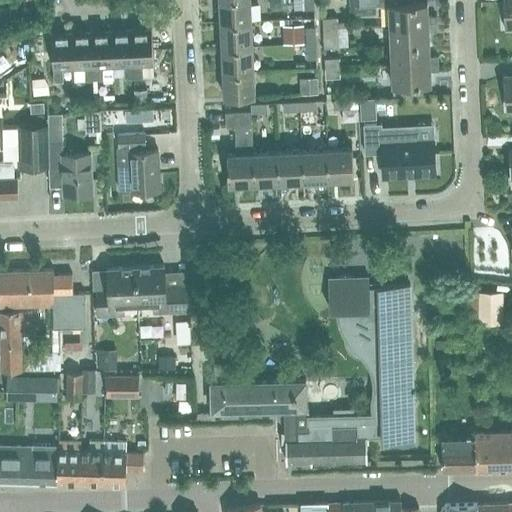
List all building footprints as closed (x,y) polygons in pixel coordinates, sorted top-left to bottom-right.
[(252,19),(251,0),(220,0),(221,21),(252,19)] [(405,2),(404,0),(359,0),(360,4),(389,3),(390,23),(437,21),(437,14),(429,14),(428,1),(405,2)] [(338,25),(338,16),(323,17),(323,26),(338,25)] [(253,44),(252,19),(221,21),(222,45),(253,44)] [(438,28),(437,21),(390,23),(391,43),(430,42),(429,29),(438,28)] [(307,26),(308,41),(317,41),(316,25),(307,26)] [(339,46),(338,25),(323,26),(324,47),(339,46)] [(303,26),(282,27),(283,44),(304,43),(303,26)] [(152,27),(132,28),(134,77),(143,77),(143,64),(154,64),(152,27)] [(134,77),(132,28),(112,29),(114,66),(124,66),(125,78),(134,77)] [(114,66),(112,29),(92,30),(95,79),(103,79),(103,66),(114,66)] [(95,79),(92,30),(73,31),(74,68),(85,67),(85,80),(95,79)] [(74,68),(73,31),(52,32),(54,81),(63,80),(63,68),(74,68)] [(317,57),(317,41),(308,41),(309,57),(317,57)] [(430,54),(430,42),(391,43),(392,63),(439,61),(439,53),(430,54)] [(254,68),(253,44),(222,45),(223,70),(254,68)] [(339,56),(325,57),(325,65),(340,65),(339,56)] [(439,68),(439,61),(392,63),(392,83),(432,82),(432,69),(439,68)] [(340,75),(340,65),(325,65),(326,76),(340,75)] [(255,94),(254,68),(223,70),(224,95),(255,94)] [(0,71),(0,85),(8,80),(2,71),(0,71)] [(300,76),(300,92),(319,91),(318,75),(300,76)] [(43,80),(33,80),(34,92),(43,92),(43,80)] [(392,83),(393,93),(421,92),(421,82),(392,83)] [(115,93),(97,94),(97,102),(103,102),(103,98),(103,97),(115,97),(115,93)] [(350,98),(334,99),(335,108),(350,107),(350,98)] [(92,116),(91,99),(78,100),(79,116),(92,116)] [(316,99),(299,100),(300,109),(316,108),(316,99)] [(375,99),(360,99),(361,119),(376,119),(375,99)] [(300,109),(299,100),(285,101),(285,110),(300,109)] [(44,101),(32,102),(32,111),(45,110),(44,101)] [(267,111),(267,102),(251,103),(251,109),(252,109),(252,111),(267,111)] [(254,151),(252,111),(252,109),(251,109),(225,111),(226,126),(236,126),(237,152),(227,153),(229,183),(254,181),(253,151),(254,151)] [(154,110),(141,110),(141,122),(154,121),(154,110)] [(383,121),(366,122),(368,148),(382,148),(384,175),(404,173),(404,169),(435,167),(433,137),(417,138),(416,128),(383,130),(383,121)] [(47,124),(18,125),(21,167),(50,166),(47,124)] [(50,126),(49,126),(50,142),(62,141),(61,125),(50,126)] [(119,145),(117,145),(120,188),(121,188),(132,187),(132,188),(132,191),(161,189),(158,149),(147,150),(146,131),(118,133),(119,145)] [(51,165),(63,164),(65,194),(92,192),(90,151),(63,153),(62,141),(50,142),(51,165)] [(353,146),(327,147),(328,177),(354,176),(353,146)] [(328,177),(327,147),(302,148),(304,179),(328,177)] [(304,179),(302,148),(277,150),(279,180),(304,179)] [(279,180),(277,150),(254,151),(253,151),(254,181),(279,180)] [(3,160),(0,159),(0,196),(18,195),(17,176),(14,176),(14,167),(4,167),(3,160)] [(85,257),(85,278),(96,279),(96,257),(85,257)] [(188,286),(166,287),(165,264),(137,265),(138,303),(153,303),(153,313),(190,311),(188,286)] [(138,303),(137,265),(109,267),(110,289),(98,290),(99,315),(124,314),(123,304),(138,303)] [(0,305),(54,303),(55,327),(87,326),(85,291),(73,292),(73,272),(53,273),(53,267),(0,269),(0,305)] [(411,303),(410,283),(380,284),(380,285),(370,286),(369,276),(355,276),(355,277),(346,274),(337,277),(329,277),(329,308),(339,307),(339,314),(341,321),(343,328),(346,334),(345,339),(346,343),(347,348),(350,351),(353,354),(357,356),(362,357),(365,356),(367,359),(369,363),(371,367),(372,370),(374,374),(374,378),(375,382),(375,386),(375,390),(373,398),(373,402),(373,406),(374,410),(375,414),(355,414),(354,406),(333,407),(334,415),(309,415),(309,427),(356,426),(356,424),(367,424),(367,436),(384,435),(384,440),(389,440),(395,442),(401,439),(401,440),(414,439),(414,410),(413,410),(416,401),(413,392),(413,374),(412,374),(415,364),(412,355),(411,322),(414,312),(410,303),(411,303)] [(502,291),(479,291),(479,323),(502,323),(502,291)] [(28,308),(0,310),(2,370),(24,369),(21,322),(28,322),(28,308)] [(86,350),(104,352),(105,338),(87,337),(86,350)] [(57,344),(57,355),(75,354),(75,344),(57,344)] [(306,366),(309,350),(297,348),(294,364),(306,366)] [(114,356),(99,356),(99,368),(114,368),(114,356)] [(81,357),(66,357),(66,366),(81,366),(81,357)] [(171,358),(158,358),(158,369),(170,369),(171,358)] [(157,359),(142,359),(142,369),(157,369),(157,359)] [(306,378),(274,379),(251,379),(250,364),(214,364),(214,380),(212,381),(212,409),(285,407),(286,440),(286,441),(286,461),(311,460),(311,462),(368,460),(367,436),(367,424),(356,424),(356,426),(309,427),(309,415),(308,405),(307,405),(306,378)] [(96,370),(83,369),(82,392),(95,392),(96,370)] [(67,398),(81,398),(82,372),(67,372),(67,398)] [(139,395),(139,375),(107,374),(107,394),(139,395)] [(59,376),(10,376),(10,391),(59,391),(59,376)] [(140,392),(165,397),(167,384),(142,380),(140,392)] [(186,382),(177,382),(177,398),(186,398),(186,382)] [(189,410),(189,399),(179,399),(179,410),(189,410)] [(432,426),(417,426),(418,439),(432,439),(432,426)] [(511,429),(475,430),(475,435),(443,435),(443,471),(511,469),(511,429)] [(59,443),(58,481),(80,482),(81,449),(82,439),(59,439),(59,443)] [(81,449),(80,482),(103,482),(103,450),(104,440),(90,439),(89,450),(81,449)] [(104,440),(103,450),(103,482),(126,483),(127,469),(144,470),(144,453),(144,451),(127,451),(127,440),(104,440)] [(0,479),(58,481),(59,449),(59,444),(32,443),(32,445),(0,444),(0,479)] [(402,511),(402,506),(402,500),(345,501),(345,511),(402,511)] [(343,511),(343,501),(301,501),(301,511),(343,511)] [(509,511),(509,501),(477,502),(477,511),(509,511)] [(477,511),(477,502),(442,503),(441,511),(477,511)] [(262,511),(261,503),(226,509),(227,511),(226,511),(284,511),(274,511),(262,511)]
